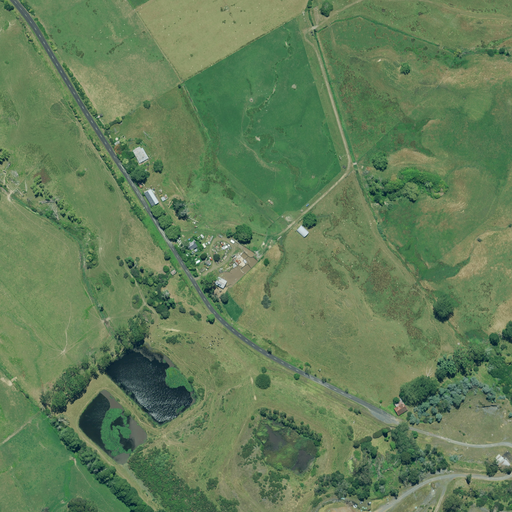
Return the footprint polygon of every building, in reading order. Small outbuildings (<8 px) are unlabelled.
[(141,149),(140,147),(132,151),(139,163),(148,158),(143,148),(141,149)] [(158,202),(150,188),(148,189),(149,190),(144,193),(152,206),(158,202)] [(309,232),(301,225),(297,230),(305,237),(309,232)] [(193,249),(194,250),(196,249),(195,248),(196,248),(197,249),(198,248),(197,247),(194,241),(187,245),(190,250),(190,254),(192,254),(192,250),(193,249)] [(226,281),(218,277),(215,284),(223,288),(226,281)] [(394,402),(397,407),(394,409),(398,416),(407,410),(403,403),(400,399),(394,402)] [(500,464),(505,460),(501,456),(494,463),(498,466),(500,464)] [(505,460),(500,464),(505,470),(511,465),(506,459),(505,460)]
